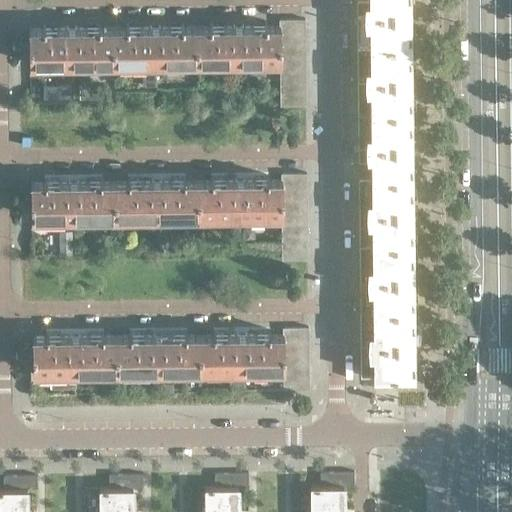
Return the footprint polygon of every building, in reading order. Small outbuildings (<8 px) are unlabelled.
[(410,0),(356,0),(357,44),(411,44),(410,0)] [(305,31),(305,18),(279,18),(279,24),(279,31),(305,31)] [(279,43),(279,31),(279,24),(267,24),(267,21),(264,21),(264,26),(254,26),(254,25),(222,25),(222,26),(212,26),(212,22),(209,22),(209,25),(196,25),(197,60),(215,60),(215,56),(228,56),(228,60),(249,59),(249,56),(261,56),(261,59),(280,59),(279,55),(279,43)] [(197,60),(196,25),(184,25),(184,22),(181,22),(181,27),(170,27),(170,26),(139,26),(139,27),(128,27),(128,23),(126,23),(126,26),(113,26),(113,61),(132,61),(132,57),(145,57),(145,61),(165,60),(165,57),(178,56),(178,60),(197,60)] [(113,61),(113,26),(100,26),(100,23),(97,23),(98,28),(87,28),(87,27),(56,27),(56,28),(45,28),(45,24),(42,24),(42,27),(29,27),(29,62),(49,62),(49,58),(61,58),(61,62),(82,61),(82,58),(94,57),(94,61),(113,61)] [(305,43),(305,31),(279,31),(279,43),(305,43)] [(305,55),(305,43),(279,43),(279,55),(305,55)] [(412,110),(411,44),(357,44),(358,111),(412,110)] [(305,67),(305,55),(279,55),(280,59),(280,67),(305,67)] [(305,79),(305,67),(280,67),(280,79),(305,79)] [(305,91),(305,79),(280,79),(280,91),(305,91)] [(89,89),(79,89),(79,99),(89,99),(89,89)] [(107,89),(98,89),(98,99),(108,98),(107,89)] [(305,104),(305,91),(280,91),(280,104),(305,104)] [(359,242),(414,241),(413,169),(412,110),(358,111),(358,158),(370,158),(370,169),(371,175),(359,176),(359,242)] [(307,185),(307,172),(281,172),(281,178),(281,185),(307,185)] [(281,197),(281,185),(281,178),(269,178),(269,175),(266,175),(266,180),(255,180),(255,178),(224,179),(224,180),(213,180),(213,176),(211,176),(211,179),(198,179),(198,214),(217,214),(217,210),(230,210),(230,214),(250,214),(250,210),(263,210),(263,213),(281,213),(281,209),(281,197)] [(198,214),(198,179),(185,179),(185,176),(183,176),(183,181),(172,181),(172,179),(141,180),(141,181),(130,181),(130,177),(127,177),(127,180),(115,180),(115,215),(134,215),(134,211),(146,211),(146,215),(167,215),(167,211),(179,211),(180,214),(198,214)] [(115,215),(115,180),(102,180),(102,177),(99,177),(99,181),(89,182),(89,180),(57,181),(57,182),(47,182),(47,178),(44,178),(44,181),(30,181),(31,216),(50,216),(50,212),(63,212),(63,216),(84,215),(84,212),(96,211),(96,215),(115,215)] [(307,197),(307,185),(281,185),(281,197),(307,197)] [(307,209),(307,197),(281,197),(281,209),(307,209)] [(307,221),(307,209),(281,209),(281,213),(281,221),(307,221)] [(307,233),(307,221),(281,221),(281,233),(307,233)] [(307,245),(307,233),(281,233),(282,245),(307,245)] [(414,308),(414,241),(359,242),(360,308),(414,308)] [(307,258),(307,245),(282,245),(282,258),(307,258)] [(415,374),(414,308),(360,308),(361,373),(373,373),(373,374),(415,374)] [(308,338),(308,326),(282,326),(283,332),(283,339),(308,338)] [(283,351),(283,339),(283,332),(270,332),(270,329),(268,329),(268,334),(257,334),(257,333),(226,333),(226,334),(215,334),(215,330),(212,330),(212,333),(200,333),(200,368),(218,368),(218,371),(232,370),(232,368),(252,368),(252,364),(264,364),(264,367),(283,367),(283,363),(283,351)] [(200,368),(200,333),(187,333),(187,330),(184,330),(184,335),(174,335),(174,333),(142,334),(142,335),(132,335),(132,331),(129,331),(129,334),(116,334),(117,369),(135,369),(135,365),(148,365),(148,369),(169,368),(169,365),(181,364),(181,368),(200,368)] [(117,369),(116,334),(104,334),(104,331),(101,331),(101,335),(90,336),(90,334),(59,335),(59,336),(48,336),(48,332),(46,332),(46,335),(32,335),(32,370),(52,370),(52,366),(65,366),(65,369),(85,369),(85,365),(98,365),(98,369),(117,369)] [(308,351),(308,338),(283,339),(283,351),(308,351)] [(309,363),(308,351),(283,351),(283,363),(309,363)] [(309,375),(309,363),(283,363),(283,367),(283,375),(309,375)] [(309,387),(309,375),(283,375),(283,388),(309,387)] [(343,511),(344,484),(354,483),(354,470),(320,471),(320,484),(310,484),(310,511),(343,511)] [(238,511),(238,485),(248,484),(248,471),(214,472),(214,485),(204,485),(204,511),(238,511)] [(0,511),(27,511),(27,487),(37,487),(37,473),(3,474),(3,487),(0,487),(0,511)] [(132,511),(132,486),(142,486),(142,473),(109,473),(109,486),(99,486),(99,511),(132,511)]
